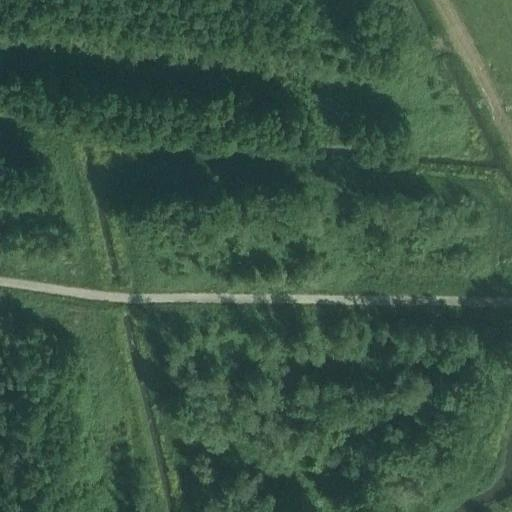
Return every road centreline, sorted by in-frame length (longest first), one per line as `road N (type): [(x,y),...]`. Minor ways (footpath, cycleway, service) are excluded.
road 1 (track): [(190,511),(109,182),(114,164),(131,154),(418,177),(445,200),(500,305)]
road 2 (track): [(511,305),(97,300),(0,288)]
road 3 (track): [(97,300),(68,160),(0,148)]
road 4 (track): [(511,386),(489,457),(434,494),(425,511)]
